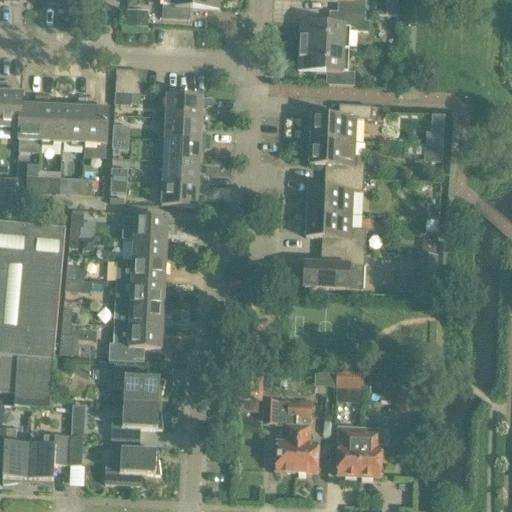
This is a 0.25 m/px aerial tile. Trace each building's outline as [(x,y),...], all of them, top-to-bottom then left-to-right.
[(218,13),(218,0),(163,0),(163,8),(162,22),(190,24),(190,12),(218,13)] [(355,1),(355,0),(309,0),(310,2),(338,4),(337,14),(329,14),(329,15),(366,16),(366,2),(355,1)] [(93,5),(84,4),(83,14),(93,15),(93,5)] [(147,16),(127,15),(127,21),(127,28),(147,29),(147,16)] [(301,25),(299,50),(345,51),(346,29),(365,30),(366,16),(329,15),(328,26),(301,25)] [(344,74),(345,51),(299,50),(298,74),(326,76),(326,88),(354,89),(354,75),(344,74)] [(116,72),(116,80),(115,96),(131,97),(139,97),(140,73),(116,72)] [(0,131),(18,132),(17,144),(19,144),(21,108),(22,108),(22,96),(8,95),(8,85),(0,85),(0,86),(0,131)] [(131,97),(115,96),(114,108),(131,109),(131,106),(131,97)] [(131,97),(131,106),(139,106),(139,97),(131,97)] [(21,108),(19,144),(40,145),(43,99),(35,98),(34,108),(22,108),(21,108)] [(43,99),(40,145),(62,147),(64,110),(50,109),(51,99),(43,99)] [(202,100),(167,99),(165,121),(201,123),(202,109),(212,110),(212,101),(202,101),(202,100)] [(64,110),(62,147),(84,148),(86,101),(78,100),(77,110),(64,110)] [(86,101),(84,148),(106,149),(108,112),(93,111),(94,101),(86,101)] [(307,123),(306,143),(355,145),(356,122),(371,123),(372,109),(339,108),(338,120),(311,119),(311,124),(307,123)] [(165,121),(164,143),(210,145),(211,137),(201,137),(201,123),(165,121)] [(130,129),(113,128),(113,140),(129,141),(130,129)] [(427,136),(426,148),(442,149),(443,136),(427,136)] [(112,152),(128,153),(129,141),(113,140),(112,152)] [(210,145),(164,143),(163,164),(199,166),(200,152),(210,153),(210,145)] [(354,159),(355,145),(306,143),(306,162),(309,163),(309,167),(336,169),(335,181),(363,182),(364,159),(354,159)] [(442,165),(442,149),(426,148),(424,148),(423,164),(442,165)] [(163,164),(162,186),(208,188),(209,180),(199,180),(199,166),(163,164)] [(111,183),(127,184),(127,172),(111,171),(111,183)] [(27,180),(26,196),(38,196),(39,180),(27,180)] [(51,181),(39,180),(38,196),(50,197),(51,181)] [(304,196),(303,216),(351,218),(353,195),(362,195),(363,182),(335,181),(335,193),(308,191),(308,196),(304,196)] [(82,183),(70,182),(69,198),(81,198),(82,183)] [(94,183),(82,183),(81,198),(93,199),(94,183)] [(126,196),(127,184),(111,183),(110,195),(126,196)] [(198,196),(208,196),(208,188),(162,186),(161,208),(197,210),(198,196)] [(0,191),(0,205),(15,206),(15,195),(15,192),(0,191)] [(439,222),(440,208),(427,207),(426,221),(439,222)] [(351,231),(351,218),(303,216),(302,235),(306,235),(305,240),(332,241),(332,253),(365,255),(366,232),(351,231)] [(79,240),(80,229),(82,229),(83,219),(72,218),(70,239),(79,240)] [(134,220),(133,242),(166,244),(167,222),(134,220)] [(53,364),(55,342),(65,233),(0,226),(0,394),(15,397),(14,409),(49,411),(53,364)] [(78,252),(79,240),(70,239),(69,251),(78,252)] [(94,243),(83,242),(82,252),(88,253),(93,249),(94,243)] [(165,266),(166,244),(133,242),(132,264),(165,266)] [(423,249),(423,256),(434,256),(435,244),(429,244),(423,249)] [(332,253),(331,267),(304,265),(304,269),(300,269),(300,286),(303,286),(303,290),(363,293),(365,255),(332,253)] [(437,258),(417,257),(414,303),(434,304),(437,258)] [(165,266),(132,264),(117,263),(116,285),(131,286),(164,287),(165,266)] [(75,283),(76,270),(67,270),(66,282),(75,283)] [(80,296),(81,284),(75,283),(66,282),(65,295),(80,296)] [(163,309),(164,287),(131,286),(129,307),(163,309)] [(114,328),(128,329),(162,330),(163,309),(129,307),(115,306),(114,328)] [(71,326),(72,313),(63,312),(62,325),(71,326)] [(61,338),(70,338),(71,326),(62,325),(61,338)] [(128,329),(114,328),(113,347),(110,347),(109,364),(144,366),(144,352),(161,353),(162,330),(128,329)] [(55,363),(55,373),(64,374),(65,364),(55,363)] [(124,393),(123,406),(159,408),(159,398),(162,399),(165,383),(143,382),(144,370),(114,369),(113,392),(124,393)] [(261,404),(263,373),(240,372),(239,403),(261,404)] [(363,388),(363,376),(336,375),(336,387),(363,388)] [(366,401),(365,389),(336,390),(337,402),(366,401)] [(276,443),(276,445),(273,444),(272,460),(276,460),(275,475),(296,476),(299,405),(269,404),(264,404),(263,423),(277,424),(277,420),(286,421),(285,443),(276,443)] [(310,405),(299,405),(296,476),(317,477),(318,445),(310,444),(311,428),(308,428),(309,423),(310,405)] [(158,418),(159,408),(123,406),(123,420),(112,420),(111,443),(140,444),(141,433),(163,434),(161,418),(158,418)] [(72,425),(72,438),(83,439),(84,425),(72,425)] [(0,431),(0,465),(4,466),(2,488),(18,486),(18,483),(28,484),(30,449),(16,448),(17,433),(0,431)] [(339,431),(339,436),(337,479),(359,480),(360,432),(339,431)] [(360,432),(359,480),(380,481),(382,446),(387,446),(387,434),(382,433),(360,432)] [(54,468),(70,469),(71,440),(44,439),(44,449),(30,449),(28,484),(38,484),(37,487),(53,490),(54,468)] [(83,440),(71,440),(70,469),(81,469),(83,440)] [(156,453),(124,452),(121,451),(121,465),(106,464),(105,487),(141,489),(142,478),(160,479),(159,463),(156,463),(156,453)]
